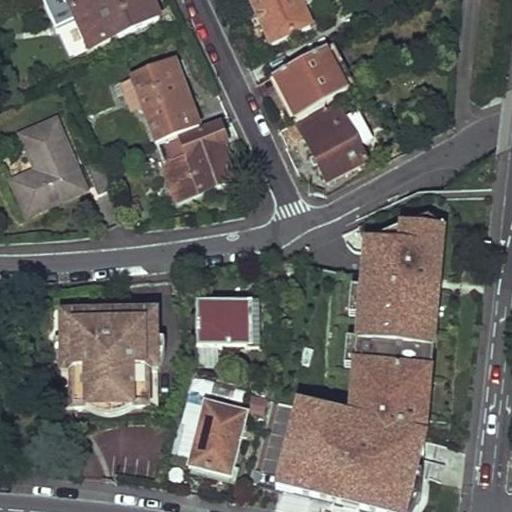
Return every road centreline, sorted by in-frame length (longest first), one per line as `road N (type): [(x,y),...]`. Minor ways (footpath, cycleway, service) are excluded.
road 1 (residential): [(0,268),(192,253),(294,224)]
road 2 (residential): [(196,0),(294,224)]
road 3 (secondary): [(511,286),(491,511)]
road 4 (residential): [(451,142),(294,224)]
